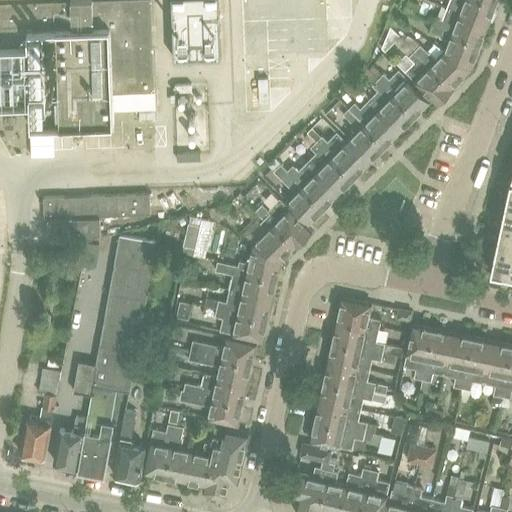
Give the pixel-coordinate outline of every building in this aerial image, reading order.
[(15,54),(14,44),(15,44),(15,43),(27,42),(29,126),(82,124),(113,123),(112,110),(111,91),(153,89),(149,0),(0,0),(0,85),(16,85),(15,54)] [(190,57),(205,57),(221,56),(218,0),(171,0),(174,58),(190,57)] [(412,0),(407,0),(403,9),(414,14),(419,3),(412,0)] [(449,0),(446,9),(487,25),(495,4),(484,0),(449,0)] [(478,45),(487,25),(446,9),(442,18),(434,15),(430,27),(478,45)] [(453,87),(452,85),(409,43),(408,43),(390,26),(382,47),(386,51),(396,42),(406,52),(396,63),(415,80),(438,103),(453,87)] [(470,66),(478,45),(430,27),(429,30),(441,34),(440,37),(448,40),(445,48),(470,66)] [(409,43),(452,85),(470,66),(445,48),(435,58),(420,44),(414,38),(409,43)] [(400,129),(415,114),(378,78),(367,67),(361,73),(378,89),(369,98),(400,129)] [(429,99),(419,89),(398,69),(389,78),(384,72),(378,78),(415,114),(429,99)] [(400,129),(369,98),(360,107),(354,101),(348,107),(385,144),(400,129)] [(353,120),(360,127),(349,137),(370,159),(385,144),(348,107),(343,113),(352,122),(353,120)] [(154,119),(154,108),(137,109),(138,120),(154,119)] [(316,140),(353,177),(368,162),(336,131),(328,140),(322,134),(321,135),(312,126),(307,131),(316,140)] [(316,151),(307,160),(338,191),(353,177),(316,140),(310,146),(316,151)] [(177,152),(178,159),(201,159),(201,151),(177,152)] [(323,206),(338,191),(307,160),(298,169),(292,164),(286,170),(323,206)] [(309,221),(323,206),(286,170),(280,163),(273,169),(295,191),(287,199),(309,221)] [(43,196),(44,213),(44,217),(48,217),(48,240),(69,239),(100,233),(100,215),(150,214),(149,193),(43,196)] [(312,230),(300,218),(278,198),(268,209),(262,203),(257,208),(294,243),(297,246),(312,230)] [(511,202),(505,201),(500,224),(511,226),(511,202)] [(281,258),(294,243),(257,208),(255,211),(264,219),(260,222),(267,228),(252,244),(281,258)] [(195,247),(200,224),(188,222),(183,244),(195,247)] [(511,226),(500,224),(496,246),(511,249),(511,226)] [(78,469),(104,474),(112,433),(107,432),(116,386),(129,388),(131,379),(135,358),(156,238),(120,233),(97,364),(91,394),(87,417),(78,466),(78,469)] [(86,243),(82,267),(95,269),(100,246),(86,243)] [(217,260),(216,264),(276,278),(281,258),(252,244),(248,262),(239,260),(238,265),(217,260)] [(500,274),(500,275),(511,277),(511,249),(496,246),(491,269),(502,271),(501,274),(500,274)] [(272,298),(276,278),(216,264),(215,269),(232,273),(229,289),(272,298)] [(272,298),(229,289),(226,300),(218,299),(216,307),(267,318),(272,298)] [(379,328),(381,319),(367,316),(370,302),(342,296),(337,319),(379,328)] [(192,302),(180,300),(176,316),(188,318),(192,302)] [(263,339),(267,318),(216,307),(215,315),(223,316),(220,329),(263,339)] [(412,311),(399,308),(397,316),(410,319),(412,311)] [(337,319),(332,339),(396,353),(402,355),(404,346),(376,340),(379,328),(337,319)] [(143,322),(138,349),(153,352),(158,325),(143,322)] [(414,376),(423,378),(434,327),(414,322),(404,365),(416,368),(414,376)] [(434,371),(445,374),(454,331),(434,327),(423,378),(432,380),(434,371)] [(473,335),(454,331),(445,374),(456,376),(454,384),(462,386),(473,335)] [(226,335),(223,346),(193,339),(191,348),(251,362),(256,342),(226,335)] [(472,379),(484,382),(493,339),(473,335),(462,386),(461,393),(469,395),(472,379)] [(370,368),(372,357),(394,362),(396,353),(332,339),(328,359),(370,368)] [(511,348),(511,343),(493,339),(484,382),(495,384),(491,402),(500,404),(511,348)] [(219,365),(217,375),(247,382),(251,362),(191,348),(188,359),(219,365)] [(511,348),(500,404),(509,406),(511,391),(511,348)] [(147,360),(135,358),(131,379),(143,381),(147,360)] [(328,359),(323,379),(387,393),(389,384),(367,379),(370,368),(328,359)] [(73,390),(91,394),(97,364),(79,360),(73,390)] [(44,392),(40,415),(39,421),(25,419),(19,451),(22,451),(24,455),(30,456),(33,454),(45,456),(61,370),(43,367),(38,391),(44,392)] [(247,382),(217,375),(204,373),(201,385),(185,381),(183,389),(242,403),(247,382)] [(323,379),(319,399),(361,408),(363,397),(385,402),(387,393),(323,379)] [(238,423),(242,403),(183,389),(181,389),(179,398),(210,405),(207,416),(238,423)] [(319,399),(315,418),(373,432),(375,423),(358,419),(361,408),(319,399)] [(438,405),(437,409),(434,420),(447,423),(451,409),(438,405)] [(424,417),(434,420),(437,409),(427,406),(424,417)] [(171,408),(169,420),(176,422),(179,410),(171,408)] [(125,409),(120,435),(113,473),(126,476),(127,479),(133,480),(136,477),(140,478),(146,446),(132,443),(138,411),(125,409)] [(394,414),(391,431),(401,433),(405,416),(394,414)] [(67,464),(78,466),(87,417),(76,415),(73,431),(60,429),(54,461),(56,462),(59,465),(64,466),(67,464)] [(310,439),(339,446),(352,448),(356,447),(365,449),(367,439),(378,442),(380,433),(373,432),(315,418),(310,439)] [(146,470),(167,474),(178,424),(168,422),(166,430),(155,428),(146,470)] [(184,426),(178,424),(167,474),(186,479),(193,449),(181,447),(183,437),(182,436),(184,426)] [(216,438),(213,454),(206,483),(205,488),(209,496),(218,499),(225,493),(228,479),(237,481),(247,437),(225,432),(223,440),(216,438)] [(381,435),(378,450),(391,453),(395,438),(381,435)] [(469,436),(466,447),(487,452),(489,440),(469,436)] [(326,480),(328,470),(330,460),(333,448),(303,442),(301,455),(323,459),(321,467),(315,465),(312,476),(297,473),(292,494),(301,496),(297,510),(298,511),(318,511),(319,509),(326,480)] [(409,459),(420,462),(425,445),(413,442),(409,459)] [(436,448),(425,445),(420,462),(432,465),(436,448)] [(333,448),(330,460),(328,470),(326,480),(319,509),(331,511),(340,511),(347,485),(336,482),(338,471),(333,470),(338,449),(333,448)] [(186,479),(206,483),(213,454),(193,449),(186,479)] [(340,511),(362,511),(373,469),(363,467),(361,474),(350,472),(347,485),(340,511)] [(373,469),(362,511),(382,511),(389,481),(377,478),(379,471),(373,469)] [(429,511),(450,511),(459,478),(451,476),(445,500),(433,497),(429,511)] [(466,479),(459,478),(450,511),(472,511),(473,509),(460,506),(466,479)] [(386,511),(407,511),(414,485),(394,480),(386,511)] [(429,511),(433,497),(421,494),(422,487),(414,485),(407,511),(429,511)] [(477,511),(498,511),(500,506),(504,490),(496,488),(489,511),(478,509),(477,511)]
